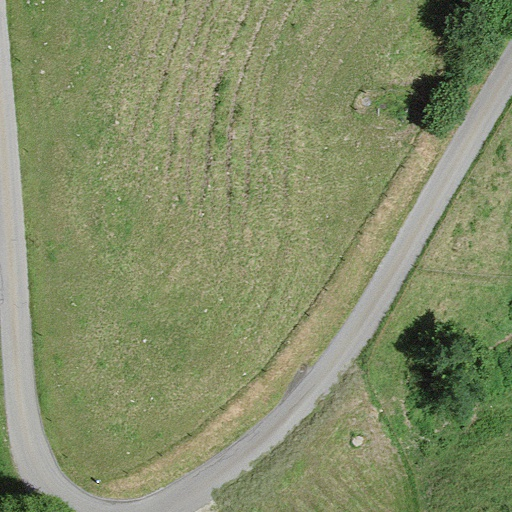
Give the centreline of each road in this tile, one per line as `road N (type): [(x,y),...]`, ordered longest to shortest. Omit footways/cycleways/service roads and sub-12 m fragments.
road 1 (track): [(155,511),(264,439),(314,386),(377,298),(511,68)]
road 2 (track): [(0,162),(20,408),(35,464),(56,495),(82,511)]
